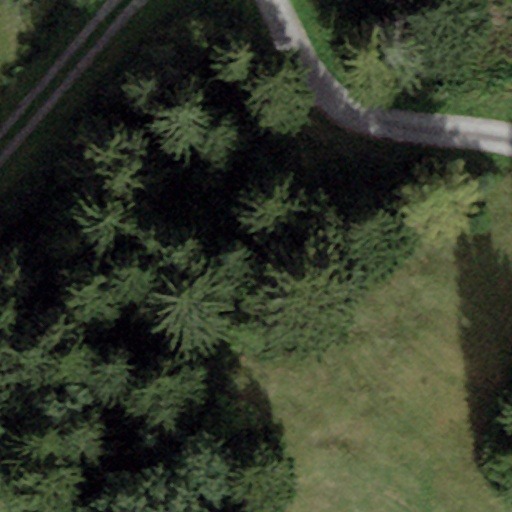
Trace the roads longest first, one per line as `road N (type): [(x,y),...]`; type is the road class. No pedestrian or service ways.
road 1 (track): [(0,205),(223,0)]
road 2 (track): [(511,128),(328,0)]
